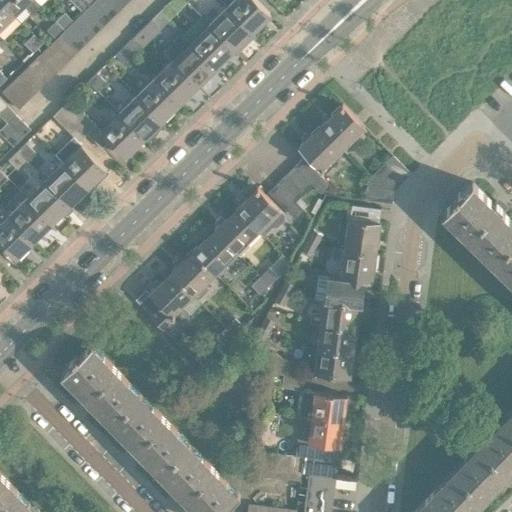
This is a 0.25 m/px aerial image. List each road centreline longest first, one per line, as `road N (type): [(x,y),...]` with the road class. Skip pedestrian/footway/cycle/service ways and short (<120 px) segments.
road 1 (secondary): [(0,355),(363,0)]
road 2 (residential): [(378,511),(423,198),(477,145)]
road 3 (residential): [(147,511),(0,358)]
